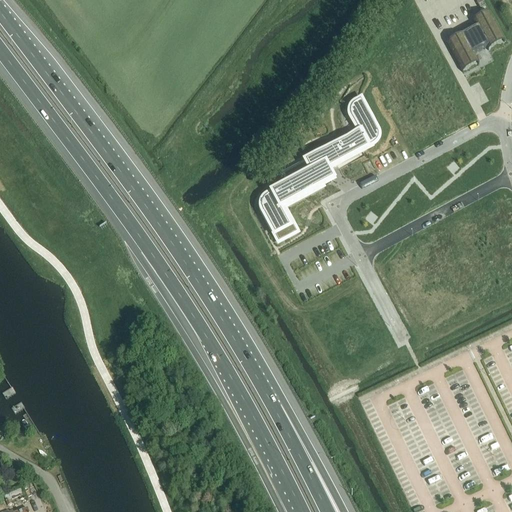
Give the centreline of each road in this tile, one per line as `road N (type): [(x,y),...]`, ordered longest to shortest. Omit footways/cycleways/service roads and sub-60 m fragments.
road 1 (motorway): [(0,52),(189,312),(302,511)]
road 2 (motorway): [(270,400),(139,198),(0,12)]
road 3 (residential): [(504,115),(332,204),(358,256)]
road 4 (residential): [(509,175),(358,256)]
road 5 (motorway): [(342,511),(302,435),(270,400)]
road 6 (motorway): [(328,511),(270,400)]
